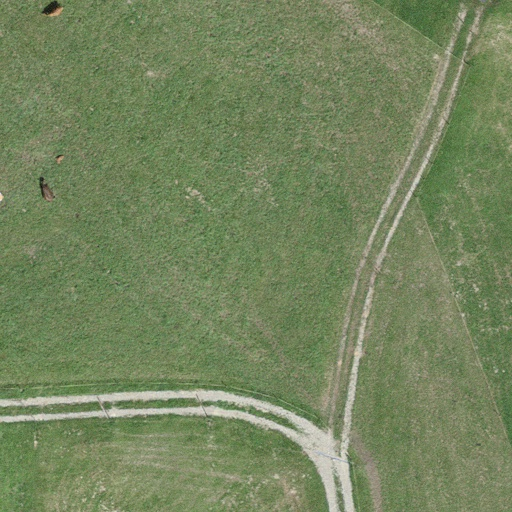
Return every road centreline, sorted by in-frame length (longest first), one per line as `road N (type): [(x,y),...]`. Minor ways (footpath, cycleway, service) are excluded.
road 1 (track): [(346,462),(359,320),(436,140),(468,22),(483,0)]
road 2 (track): [(352,511),(346,462),(304,423),(246,402),(0,408)]
